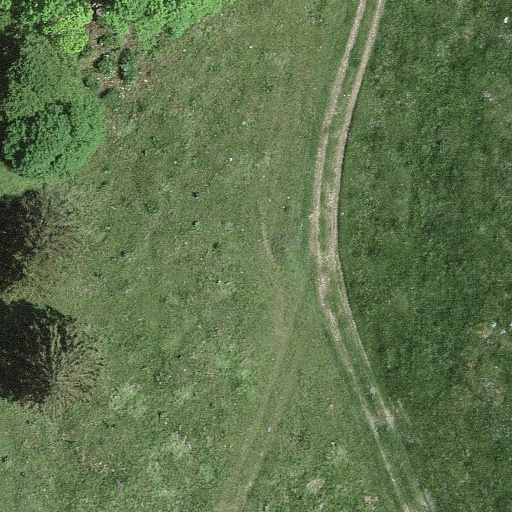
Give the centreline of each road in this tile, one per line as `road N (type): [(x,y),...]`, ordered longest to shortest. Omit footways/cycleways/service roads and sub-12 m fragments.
road 1 (track): [(415,511),(324,254),(337,127),(375,0)]
road 2 (track): [(324,254),(232,511)]
